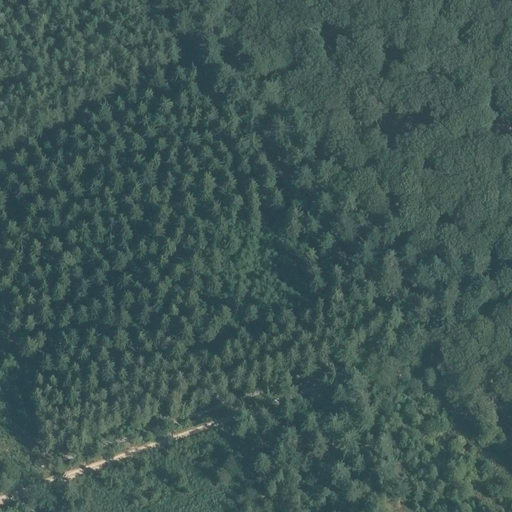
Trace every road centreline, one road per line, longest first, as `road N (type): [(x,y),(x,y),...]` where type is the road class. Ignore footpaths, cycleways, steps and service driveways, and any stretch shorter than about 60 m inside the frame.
road 1 (track): [(0,499),(511,315)]
road 2 (track): [(412,331),(362,290),(192,69),(151,0)]
